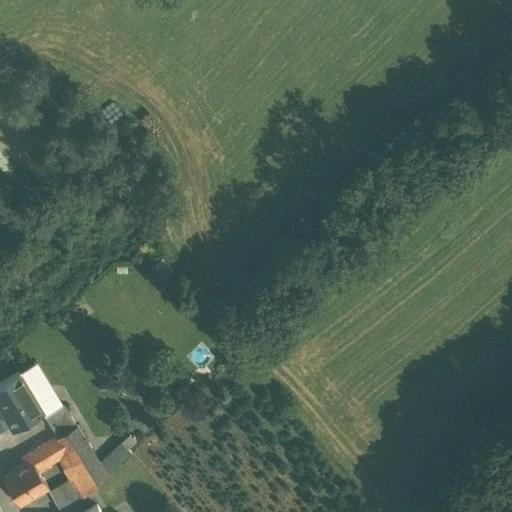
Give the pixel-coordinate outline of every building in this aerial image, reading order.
[(41,408),(19,372),(0,383),(0,407),(11,426),(41,408)] [(63,403),(43,415),(50,426),(70,414),(63,403)] [(70,414),(50,426),(56,435),(75,424),(70,414)] [(56,435),(21,456),(24,462),(2,475),(18,503),(47,486),(38,471),(44,468),(41,463),(56,454),(65,468),(92,451),(75,424),(56,435)] [(129,433),(121,441),(127,448),(135,440),(129,433)] [(121,441),(98,462),(105,475),(131,451),(127,448),(121,441)] [(92,451),(65,468),(70,477),(82,496),(105,475),(98,462),(92,451)] [(70,477),(47,490),(60,511),(64,511),(82,496),(70,477)]
